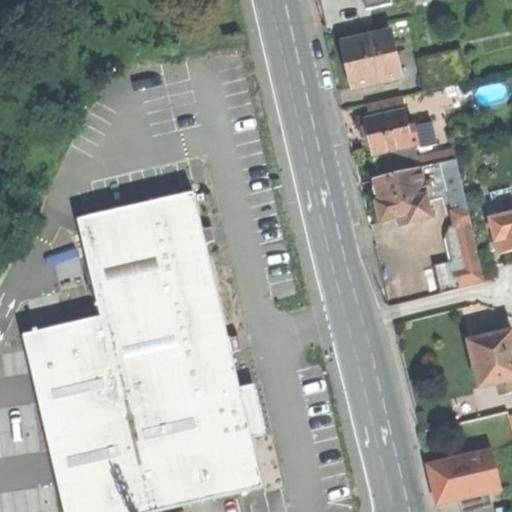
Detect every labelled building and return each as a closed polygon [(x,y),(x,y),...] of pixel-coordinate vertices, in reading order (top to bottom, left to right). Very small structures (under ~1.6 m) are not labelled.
[(364,0),(366,9),(392,3),(391,0),(364,0)] [(348,67),(352,88),(401,77),(391,32),(342,43),(348,67)] [(420,59),(427,87),(455,80),(448,52),(420,59)] [(367,104),(371,120),(405,112),(401,96),(367,104)] [(372,145),(374,155),(395,150),(413,145),(405,112),(371,120),(366,121),(367,125),(361,129),(363,138),(371,140),(372,145)] [(416,127),(419,144),(429,142),(426,125),(416,127)] [(374,155),(380,178),(401,173),(395,150),(374,155)] [(456,160),(440,164),(447,195),(455,226),(470,222),(456,160)] [(440,164),(421,169),(424,183),(429,182),(431,189),(426,190),(428,200),(447,195),(440,164)] [(377,201),(382,221),(398,217),(400,224),(432,216),(428,200),(426,190),(431,189),(429,182),(424,183),(421,169),(401,173),(380,178),(372,180),(377,201)] [(27,343),(66,511),(185,511),(265,494),(248,420),(231,347),(214,274),(196,201),(82,228),(105,325),(27,343)] [(511,214),(490,219),(498,253),(511,250),(511,214)] [(485,282),(470,222),(455,226),(456,233),(445,236),(451,262),(434,266),(441,293),(485,282)] [(449,227),(445,236),(456,233),(455,226),(449,227)] [(474,365),(478,385),(504,379),(507,393),(511,392),(511,330),(468,340),(474,365)] [(511,440),(490,445),(492,451),(493,459),(511,455),(511,440)] [(492,451),(429,465),(433,485),(437,504),(460,499),(500,491),(493,459),(492,451)] [(478,511),(503,507),(500,491),(460,499),(462,511),(478,511)]
